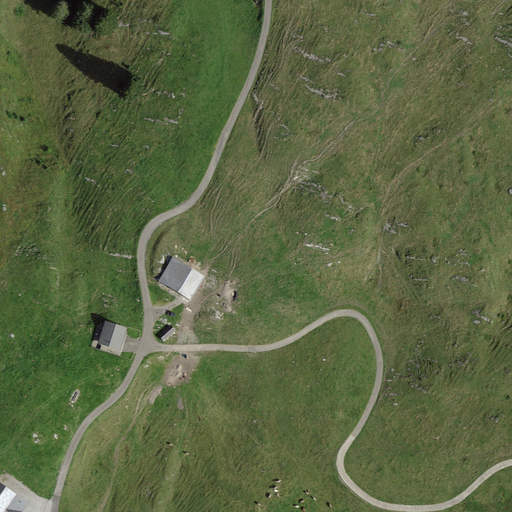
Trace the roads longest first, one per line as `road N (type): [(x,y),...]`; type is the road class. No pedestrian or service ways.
road 1 (track): [(511,464),(441,511),(375,508),(341,479),(342,448),(379,375),(365,327),(334,314),(270,349),(144,347)]
road 2 (unclassified): [(269,0),(257,62),(207,180),(186,207),(147,232),(144,347),(124,388),(77,437),(54,511)]
